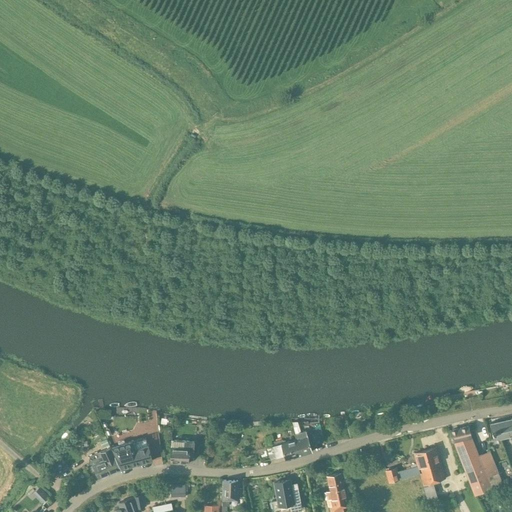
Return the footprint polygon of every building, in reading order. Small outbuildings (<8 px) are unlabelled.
[(511,417),(490,423),(493,438),(493,439),(511,434),(511,417)] [(450,432),(453,441),(474,495),(502,481),(490,451),(479,455),(471,436),(468,427),(450,432)] [(297,439),(301,454),(312,451),(306,430),(295,433),(297,439)] [(111,447),(114,455),(121,469),(152,460),(146,437),(111,447)] [(286,459),(301,454),(297,439),(266,447),(269,459),(285,455),(286,459)] [(188,456),(191,456),(194,456),(194,441),(172,441),(171,463),(188,464),(188,456)] [(111,447),(89,456),(99,478),(121,469),(114,455),(111,447)] [(424,451),(428,466),(419,469),(420,473),(429,505),(438,502),(433,482),(445,479),(440,461),(436,447),(424,451)] [(404,470),(398,472),(397,466),(385,470),(388,482),(400,479),(420,473),(419,469),(428,466),(424,451),(415,453),(418,465),(404,469),(404,470)] [(326,491),(328,499),(327,499),(328,506),(330,506),(330,511),(343,511),(342,504),(350,502),(347,486),(344,487),(341,473),(327,475),(330,490),(326,491)] [(237,498),(238,480),(223,479),(223,492),(221,492),(221,495),(222,495),(222,505),(227,506),(229,506),(229,498),(237,498)] [(292,487),(290,479),(275,482),(278,500),(272,501),(273,511),(281,511),(302,508),(298,486),(292,487)] [(39,485),(32,492),(43,504),(51,496),(39,485)] [(184,486),(177,486),(177,496),(185,496),(184,486)] [(142,495),(134,497),(136,509),(145,507),(142,495)] [(115,510),(115,511),(130,511),(134,510),(130,499),(119,503),(121,508),(115,510)] [(153,507),(153,511),(172,511),(171,503),(153,507)]
